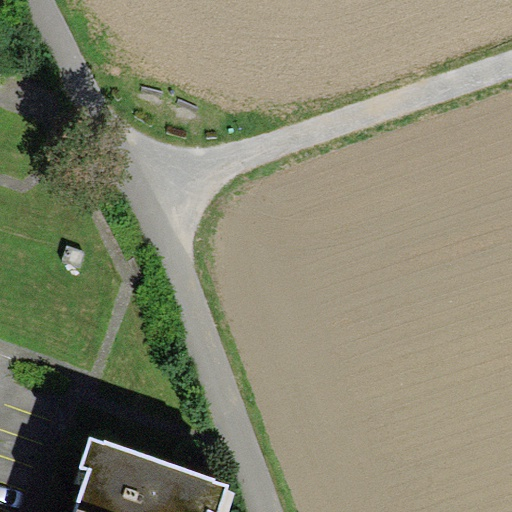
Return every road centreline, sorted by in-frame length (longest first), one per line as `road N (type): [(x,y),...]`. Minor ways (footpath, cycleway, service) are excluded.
road 1 (track): [(147,200),(511,70)]
road 2 (track): [(263,511),(147,200)]
road 3 (track): [(147,200),(37,0)]
